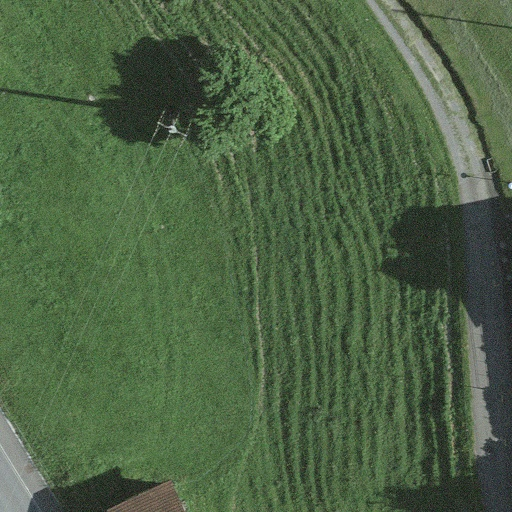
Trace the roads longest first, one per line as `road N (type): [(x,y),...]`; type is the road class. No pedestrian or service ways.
road 1 (unclassified): [(504,511),(467,187)]
road 2 (track): [(378,0),(448,110),(467,187)]
